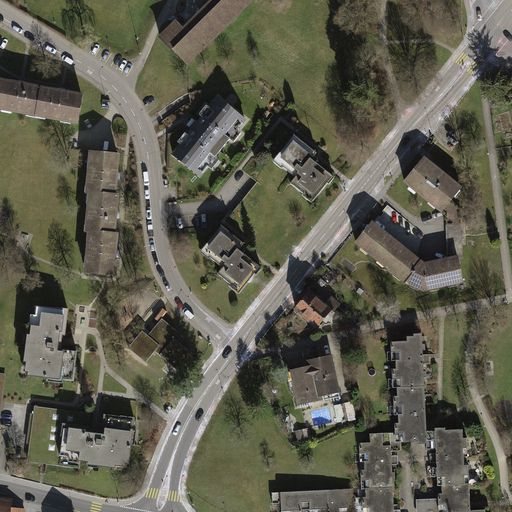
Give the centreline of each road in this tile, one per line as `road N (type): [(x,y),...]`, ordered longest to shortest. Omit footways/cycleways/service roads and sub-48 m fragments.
road 1 (residential): [(0,13),(89,67),(132,109),(170,281),(236,346)]
road 2 (residential): [(493,29),(236,346)]
road 3 (residential): [(236,346),(186,424),(160,511)]
